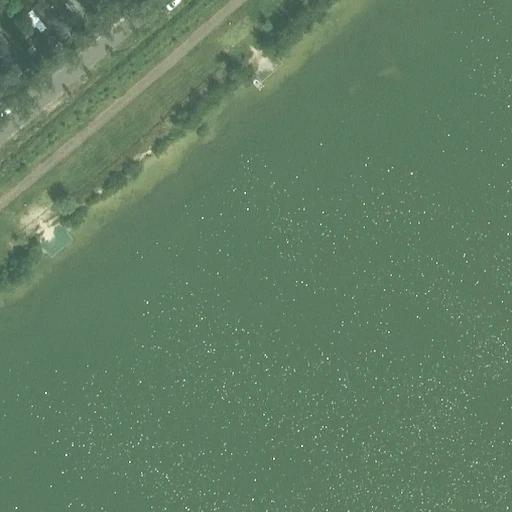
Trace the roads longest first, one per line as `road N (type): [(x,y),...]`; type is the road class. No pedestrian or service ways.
road 1 (track): [(0,204),(240,0)]
road 2 (unclassified): [(0,132),(156,0)]
